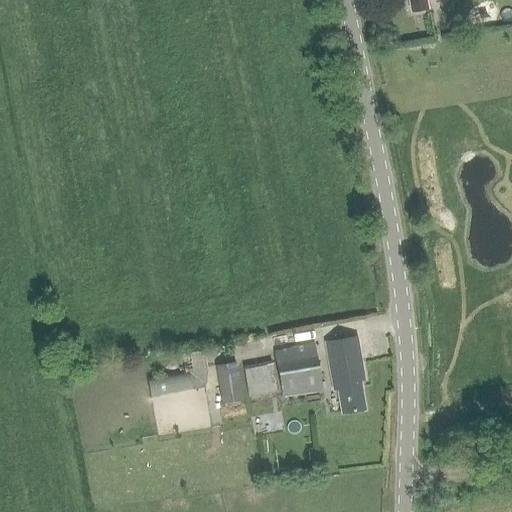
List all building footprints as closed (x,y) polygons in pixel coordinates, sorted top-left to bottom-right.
[(424,0),(407,0),(411,13),(427,9),(424,0)] [(342,413),(365,409),(359,381),(364,380),(356,337),(325,343),(334,391),(338,391),(342,413)] [(274,352),(282,398),(322,391),(314,345),(274,352)] [(147,380),(150,396),(204,387),(207,368),(204,351),(181,354),(184,374),(147,380)] [(235,363),(215,366),(222,406),(243,402),(235,363)] [(258,433),(275,432),(274,412),(257,413),(258,433)] [(446,428),(448,437),(459,435),(457,426),(446,428)]
